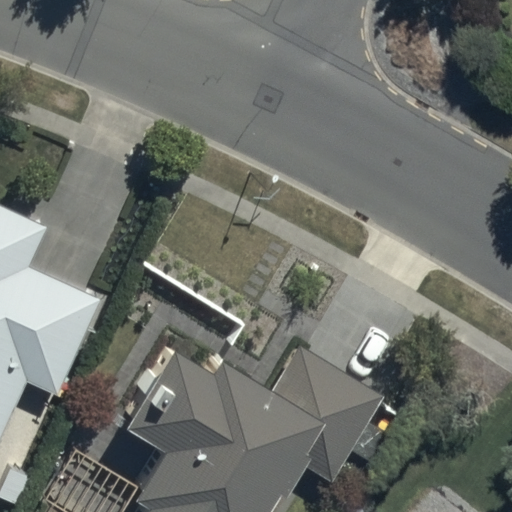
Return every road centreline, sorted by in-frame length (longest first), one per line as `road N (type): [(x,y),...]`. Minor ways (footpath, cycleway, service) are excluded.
road 1 (tertiary): [(272,98),(5,0)]
road 2 (tertiary): [(511,226),(272,98)]
